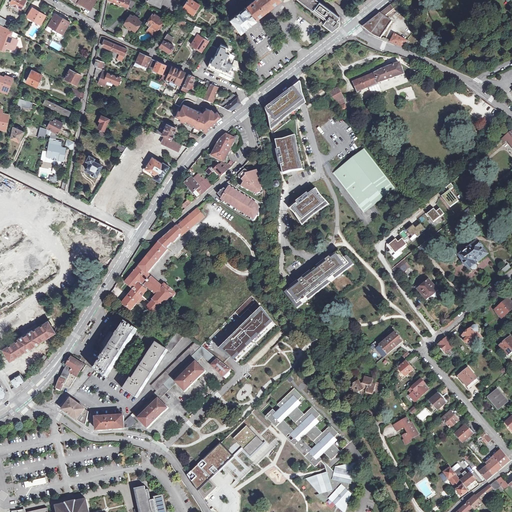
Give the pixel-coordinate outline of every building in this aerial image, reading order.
[(11,0),(10,3),(21,9),(26,0),(11,0)] [(95,0),(79,0),(78,3),(90,9),(95,0)] [(192,0),(184,0),(180,6),(188,11),(192,14),(199,4),(192,0)] [(255,19),(279,0),(255,0),(248,6),(243,0),(240,0),(238,2),(243,9),(230,19),(241,32),(256,20),(255,19)] [(298,0),(300,1),(325,20),(322,24),(331,31),(338,25),(339,23),(340,22),(340,16),(327,7),(328,6),(320,0),(298,0)] [(384,11),(387,14),(394,9),(391,5),(384,11)] [(33,8),(32,9),(28,15),(27,17),(35,21),(34,23),(40,27),(46,15),(33,8)] [(63,33),(70,22),(55,13),(48,25),(53,28),(58,31),(63,33)] [(385,16),(380,13),(363,27),(367,30),(368,31),(369,32),(373,34),(376,36),(378,37),(381,38),(392,21),(385,16)] [(138,19),(139,18),(134,15),(134,16),(131,14),(124,24),(135,31),(141,22),(138,19)] [(158,28),(160,25),(164,20),(155,14),(154,15),(153,14),(147,23),(151,26),(148,30),(156,36),(160,30),(158,28)] [(0,25),(0,24),(0,34),(2,35),(1,36),(3,37),(3,40),(1,40),(0,44),(0,48),(6,50),(7,47),(15,50),(17,44),(15,44),(17,39),(11,37),(13,31),(3,26),(0,25)] [(202,51),(208,41),(198,34),(202,28),(195,26),(191,32),(196,36),(191,44),(202,51)] [(170,43),(173,38),(167,34),(159,46),(169,52),(174,45),(170,43)] [(407,40),(395,34),(391,42),(402,47),(407,40)] [(214,47),(218,48),(219,47),(219,48),(221,44),(229,47),(232,40),(217,35),(211,45),(214,47)] [(104,39),(102,46),(125,55),(127,49),(104,39)] [(59,51),(62,46),(52,40),(49,46),(59,51)] [(231,69),(233,65),(226,62),(230,53),(226,52),(229,47),(221,44),(219,48),(219,47),(218,48),(214,58),(212,57),(207,67),(230,77),(232,78),(233,70),(231,69)] [(151,57),(140,52),(136,61),(147,66),(151,58),(151,57)] [(97,67),(101,68),(103,62),(96,59),(94,66),(97,67)] [(153,69),(157,71),(157,69),(163,72),(167,65),(157,61),(153,59),(150,67),(149,71),(152,73),(153,69)] [(404,74),(400,63),(389,67),(385,68),(362,79),(359,80),(356,81),(354,82),(358,92),(404,74)] [(167,78),(179,83),(184,71),(172,66),(168,75),(164,73),(163,76),(167,78)] [(83,73),(72,67),(71,69),(66,79),(77,84),(83,73)] [(96,74),(100,76),(102,77),(101,80),(100,83),(106,86),(107,84),(108,80),(113,82),(119,84),(121,78),(120,77),(109,73),(109,72),(101,68),(97,67),(96,74)] [(31,70),(26,82),(37,87),(42,75),(31,70)] [(188,73),(183,86),(184,87),(185,85),(189,87),(194,76),(188,73)] [(4,82),(5,78),(1,76),(1,77),(0,77),(0,86),(2,88),(1,90),(2,91),(7,93),(8,93),(13,79),(9,77),(7,83),(4,82)] [(179,83),(167,78),(165,81),(177,86),(179,83)] [(296,95),(300,104),(301,107),(304,105),(307,103),(303,92),(301,81),(298,84),(295,86),(296,95)] [(211,83),(207,91),(214,94),(218,87),(211,83)] [(269,117),(271,126),(288,112),(300,104),(296,95),(295,86),(266,109),(269,117)] [(80,96),(81,91),(73,88),(71,93),(80,96)] [(332,97),(335,101),(344,97),(338,88),(332,91),(329,93),(332,97)] [(415,97),(412,90),(404,94),(406,100),(415,97)] [(214,94),(207,91),(204,98),(206,99),(210,101),(211,101),(214,94)] [(234,94),(220,105),(223,106),(225,105),(226,106),(238,96),(234,94)] [(225,105),(223,106),(231,110),(240,102),(238,96),(226,106),(225,105)] [(26,106),(26,104),(31,105),(32,102),(28,101),(25,100),(19,99),(17,106),(22,107),(22,105),(26,106)] [(47,99),(44,104),(68,115),(70,110),(47,99)] [(181,118),(180,120),(184,121),(185,120),(188,121),(188,123),(199,128),(200,126),(207,129),(217,121),(215,120),(221,116),(217,111),(215,113),(213,111),(206,108),(203,113),(183,104),(180,111),(178,110),(176,116),(181,118)] [(271,126),(272,130),(289,115),(301,107),(300,104),(288,112),(271,126)] [(104,129),(109,118),(101,115),(99,120),(101,120),(98,127),(104,129)] [(55,119),(53,122),(50,121),(47,127),(58,132),(63,123),(55,119)] [(18,140),(17,142),(17,143),(18,144),(24,131),(15,127),(16,125),(14,124),(13,127),(11,137),(18,140)] [(175,127),(167,124),(162,134),(171,138),(176,128),(175,127)] [(508,141),(511,146),(511,130),(502,139),(506,143),(508,141)] [(155,133),(136,164),(141,168),(159,141),(182,154),(188,147),(155,133)] [(220,140),(219,142),(218,144),(217,146),(212,156),(224,162),(235,139),(227,135),(224,137),(220,140)] [(296,135),(292,136),(295,154),(300,170),(304,170),(299,153),(296,135)] [(292,136),(283,139),(276,140),(278,149),(276,150),(280,165),(282,165),(284,174),(290,172),(300,170),(295,154),(292,136)] [(59,157),(58,159),(64,161),(66,148),(58,146),(59,140),(50,138),(46,156),(51,157),(52,155),(59,157)] [(66,140),(64,147),(73,149),(74,141),(66,140)] [(395,189),(363,149),(334,172),(365,212),(395,189)] [(97,176),(102,165),(94,161),(95,159),(90,155),(86,161),(90,163),(86,170),(97,176)] [(152,157),(151,157),(147,164),(145,169),(155,175),(154,177),(153,177),(160,182),(169,165),(162,162),(162,163),(152,157)] [(212,174),(213,173),(213,172),(215,170),(221,177),(232,167),(222,162),(217,167),(215,164),(212,167),(213,168),(211,169),(210,168),(206,172),(208,174),(212,174)] [(236,175),(242,180),(243,179),(245,181),(244,182),(241,187),(247,190),(248,191),(252,193),(254,193),(254,194),(257,194),(260,193),(262,190),(262,187),(261,186),(262,185),(260,179),(260,177),(257,170),(249,173),(243,168),(236,175)] [(155,175),(145,169),(144,171),(154,177),(155,175)] [(23,185),(0,174),(0,184),(14,191),(13,193),(18,195),(23,185)] [(207,190),(199,182),(196,179),(194,178),(193,179),(192,178),(186,185),(194,193),(197,190),(202,195),(207,190)] [(203,178),(202,179),(199,182),(207,190),(210,188),(212,186),(213,185),(207,179),(206,181),(203,178)] [(451,182),(445,187),(448,190),(442,196),(450,206),(459,200),(450,189),(454,186),(451,182)] [(125,187),(120,196),(130,202),(136,193),(125,187)] [(252,202),(253,201),(249,199),(249,200),(245,198),(246,197),(243,195),(242,196),(239,194),(239,193),(236,191),(235,192),(232,190),(233,189),(231,188),(229,191),(227,192),(226,191),(224,189),(219,193),(223,197),(222,199),(221,200),(224,202),(224,203),(254,222),(257,217),(259,217),(259,208),(258,208),(258,207),(257,206),(257,205),(257,204),(256,204),(256,203),(255,204),(252,202)] [(320,194),(317,188),(309,194),(308,193),(297,202),(298,203),(290,209),(295,214),(301,222),(313,211),(327,202),(320,194)] [(225,214),(227,210),(211,200),(209,204),(225,214)] [(301,222),(303,225),(315,214),(330,204),(327,202),(313,211),(301,222)] [(0,309),(4,307),(8,314),(20,307),(18,299),(54,278),(63,265),(70,261),(77,250),(82,247),(75,237),(80,234),(70,218),(64,214),(60,215),(57,211),(52,207),(46,211),(56,228),(49,232),(50,235),(45,232),(36,237),(50,260),(10,284),(11,285),(9,286),(0,290),(0,309)] [(445,213),(440,208),(437,211),(434,208),(427,214),(434,222),(445,213)] [(198,209),(189,216),(196,224),(205,216),(198,209)] [(189,216),(185,220),(192,227),(196,224),(189,216)] [(101,257),(109,252),(100,238),(99,239),(95,232),(96,229),(116,239),(124,243),(122,233),(91,218),(85,231),(101,257)] [(192,227),(185,220),(164,238),(159,243),(139,266),(147,274),(156,263),(160,259),(168,250),(167,249),(172,243),(173,244),(181,235),(181,234),(182,231),(186,227),(188,230),(192,227)] [(425,229),(421,223),(415,227),(413,224),(406,229),(412,236),(415,234),(417,237),(422,233),(421,232),(425,229)] [(182,231),(181,234),(182,236),(183,236),(189,231),(188,230),(186,227),(182,231)] [(116,239),(96,229),(95,232),(99,239),(100,238),(109,252),(116,239)] [(403,238),(398,242),(396,239),(389,245),(396,253),(407,244),(403,238)] [(431,244),(427,241),(418,248),(424,255),(432,249),(429,246),(431,244)] [(471,268),(472,269),(473,270),(474,270),(477,267),(477,266),(476,264),(474,262),(485,253),(481,247),(482,246),(478,241),(470,247),(466,250),(459,255),(470,268),(471,268)] [(293,298),(298,304),(301,302),(307,297),(328,280),(334,276),(350,264),(345,258),(339,250),(333,255),(318,267),(312,272),(291,288),(287,291),(293,298)] [(317,266),(318,267),(333,255),(332,254),(317,266)] [(350,264),(334,276),(336,279),(354,265),(347,256),(345,258),(350,264)] [(105,262),(108,268),(115,258),(112,257),(105,262)] [(397,265),(393,269),(397,276),(399,275),(398,274),(407,267),(405,264),(406,264),(403,260),(397,265)] [(147,274),(139,266),(126,282),(134,289),(122,303),(131,310),(147,291),(139,284),(141,282),(142,283),(143,282),(145,285),(157,296),(153,300),(154,300),(147,308),(154,315),(161,307),(162,307),(170,298),(172,299),(176,294),(173,291),(173,290),(168,287),(165,284),(162,287),(151,277),(151,278),(148,276),(149,275),(147,274)] [(290,287),(291,288),(312,272),(311,271),(290,287)] [(309,300),(331,283),(328,280),(307,297),(309,300)] [(428,299),(437,291),(438,290),(430,280),(422,286),(420,288),(418,289),(427,300),(428,299)] [(287,291),(285,293),(297,309),(303,304),(301,302),(298,304),(293,298),(287,291)] [(235,313),(239,317),(250,306),(251,307),(256,302),(252,296),(235,313)] [(511,309),(511,308),(511,302),(508,298),(501,304),(496,309),(502,317),(511,309)] [(239,317),(240,318),(251,307),(250,306),(239,317)] [(230,355),(235,360),(254,342),(255,341),(274,322),(268,317),(263,309),(222,349),(230,355)] [(48,320),(1,348),(9,360),(56,332),(48,320)] [(138,330),(126,322),(125,324),(120,333),(119,333),(117,335),(115,334),(106,347),(101,355),(104,356),(101,359),(102,360),(96,370),(107,377),(138,330)] [(255,341),(258,343),(276,325),(274,322),(255,341)] [(168,350),(170,352),(186,333),(180,328),(164,347),(157,342),(133,379),(131,378),(124,389),(138,398),(168,350)] [(481,337),(477,332),(475,333),(471,328),(463,335),(471,345),(481,337)] [(115,334),(110,331),(101,344),(106,347),(115,334)] [(384,356),(392,350),(398,345),(403,341),(396,331),(389,337),(386,339),(380,344),(378,345),(376,348),(384,357),(384,356)] [(508,355),(511,351),(511,338),(510,337),(499,346),(502,349),(508,355)] [(455,346),(451,341),(451,342),(447,338),(439,345),(446,353),(455,346)] [(152,385),(157,391),(164,383),(172,376),(192,356),(202,346),(197,341),(152,385)] [(256,344),(254,342),(235,360),(238,363),(256,344)] [(202,346),(192,356),(197,361),(198,361),(204,356),(212,365),(223,377),(231,369),(202,346)] [(55,389),(61,393),(64,386),(65,385),(70,388),(77,377),(80,372),(80,371),(84,365),(71,357),(66,364),(62,372),(55,389)] [(406,376),(411,372),(413,370),(406,361),(398,368),(405,376),(406,376)] [(177,382),(186,391),(206,372),(197,362),(177,381),(177,382)] [(477,378),(468,368),(459,375),(468,386),(477,378)] [(25,381),(20,374),(10,380),(14,387),(17,388),(25,381)] [(153,394),(159,399),(160,399),(177,382),(177,381),(172,376),(164,383),(157,391),(153,394)] [(366,390),(366,392),(366,393),(378,397),(382,384),(376,382),(376,384),(372,383),(373,379),(365,377),(363,383),(361,384),(359,380),(353,383),(353,384),(353,385),(353,386),(352,387),(351,387),(355,394),(362,391),(364,389),(366,390)] [(421,379),(412,387),(415,391),(413,393),(410,395),(415,401),(429,390),(424,385),(425,383),(421,379)] [(293,404),(301,397),(294,389),(277,405),(280,409),(276,413),(272,409),(265,417),(271,423),(280,432),(285,428),(291,434),(286,438),(287,439),(310,463),(314,459),(319,463),(322,460),(319,457),(323,453),(331,460),(340,452),(330,441),(338,433),(330,426),(322,433),(312,423),(319,415),(312,407),(304,415),(293,404)] [(491,403),(494,406),(495,405),(499,409),(508,401),(497,389),(488,397),(492,402),(491,403)] [(439,409),(447,402),(444,398),(442,396),(439,392),(429,401),(437,410),(439,409)] [(78,420),(85,424),(89,412),(71,399),(63,410),(78,420)] [(159,399),(139,418),(148,427),(168,408),(160,399),(159,399)] [(422,422),(432,414),(427,408),(417,415),(422,422)] [(459,421),(457,419),(450,411),(442,418),(451,428),(459,421)] [(124,422),(124,416),(96,418),(97,430),(125,428),(131,428),(137,422),(134,418),(137,416),(134,413),(131,415),(124,422)] [(196,477),(192,481),(194,485),(204,500),(217,487),(210,480),(215,475),(211,470),(214,467),(218,472),(225,465),(240,481),(280,443),(251,413),(203,460),(206,464),(202,468),(198,464),(191,471),(196,477)] [(406,441),(410,439),(418,434),(412,423),(410,424),(407,419),(399,423),(402,428),(405,427),(408,433),(403,436),(405,440),(406,441)] [(474,433),(469,427),(468,429),(465,426),(456,433),(463,442),(474,433)] [(285,428),(280,432),(286,438),(291,434),(285,428)] [(487,444),(492,440),(488,435),(485,432),(480,436),(483,440),(487,444)] [(480,450),(473,442),(472,441),(468,444),(475,454),(480,450)] [(494,474),(510,461),(500,449),(487,462),(489,464),(479,472),(486,480),(494,474)] [(314,467),(319,463),(314,459),(310,463),(314,467)] [(469,459),(466,461),(475,471),(477,469),(469,459)] [(322,460),(320,461),(325,468),(326,472),(307,478),(320,493),(327,491),(331,495),(329,498),(343,511),(350,493),(347,490),(348,483),(350,483),(355,463),(335,468),(337,475),(330,468),(322,460)] [(448,464),(445,466),(448,469),(444,471),(443,472),(449,479),(457,489),(456,489),(461,496),(468,491),(448,464)] [(461,480),(466,487),(476,479),(471,472),(467,475),(460,466),(454,471),(462,479),(461,480)] [(191,471),(187,475),(192,481),(196,477),(191,471)] [(501,485),(497,480),(493,483),(476,496),(475,496),(468,502),(457,511),(467,511),(473,507),(476,509),(482,503),(481,501),(493,489),(495,491),(498,488),(501,485)] [(139,507),(142,506),(140,499),(138,492),(145,490),(146,489),(145,486),(135,488),(139,507)] [(146,489),(145,490),(138,492),(140,499),(142,506),(139,507),(134,509),(134,511),(169,511),(164,494),(154,497),(154,498),(151,499),(148,489),(146,489)] [(320,493),(315,495),(324,503),(329,498),(331,495),(327,491),(320,493)] [(77,501),(76,502),(76,500),(66,502),(67,504),(56,506),(57,511),(89,511),(87,499),(77,501)]
